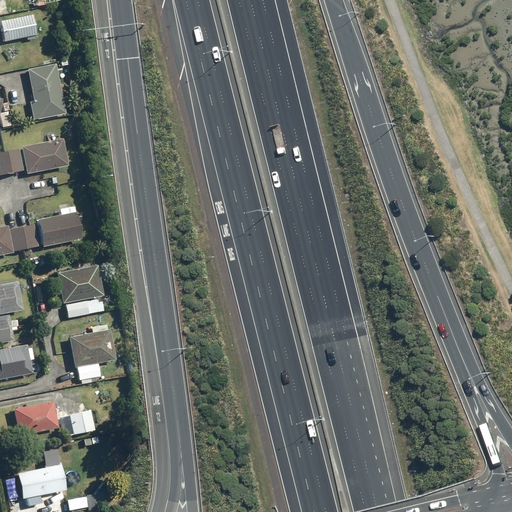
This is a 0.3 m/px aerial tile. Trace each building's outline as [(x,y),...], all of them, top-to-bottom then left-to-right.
[(0,20),(0,29),(2,41),(35,35),(31,15),(0,20)] [(28,102),(31,120),(64,113),(54,64),(25,70),(32,101),(28,102)] [(58,70),(59,83),(67,82),(66,69),(58,70)] [(0,112),(0,124),(0,127),(9,126),(6,112),(0,112)] [(19,147),(24,174),(66,166),(60,139),(19,147)] [(0,151),(0,175),(21,171),(16,148),(0,151)] [(35,220),(40,247),(79,239),(74,212),(35,220)] [(6,229),(11,252),(37,246),(32,224),(6,229)] [(0,226),(0,255),(11,253),(5,226),(0,226)] [(54,273),(60,304),(102,296),(96,265),(54,273)] [(99,275),(101,285),(111,283),(109,273),(99,275)] [(0,284),(0,313),(21,310),(15,281),(0,284)] [(63,305),(66,318),(86,314),(102,311),(100,302),(95,303),(94,299),(63,305)] [(0,316),(0,343),(12,341),(7,315),(0,316)] [(67,338),(73,368),(114,360),(108,329),(67,338)] [(0,349),(0,379),(30,374),(25,345),(0,349)] [(75,368),(77,381),(98,377),(96,364),(75,368)] [(11,409),(17,436),(57,428),(51,401),(11,409)] [(57,416),(60,431),(70,429),(71,434),(93,430),(89,409),(57,416)] [(15,473),(20,498),(64,489),(58,462),(57,463),(55,451),(40,454),(43,467),(15,473)]
